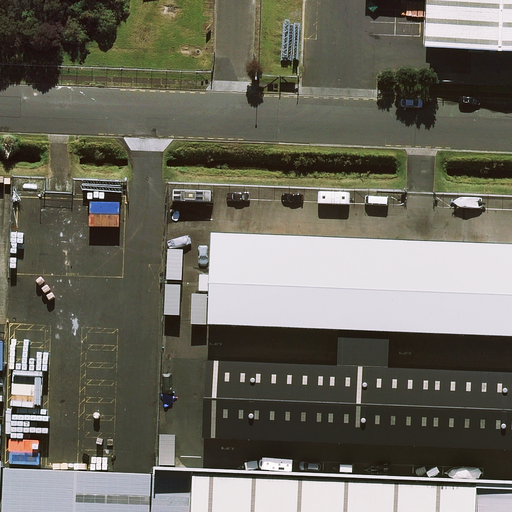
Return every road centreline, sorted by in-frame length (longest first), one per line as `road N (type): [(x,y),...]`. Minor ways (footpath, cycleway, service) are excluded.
road 1 (unknown): [(144,115),(141,352),(511,360)]
road 2 (residential): [(0,110),(511,128)]
